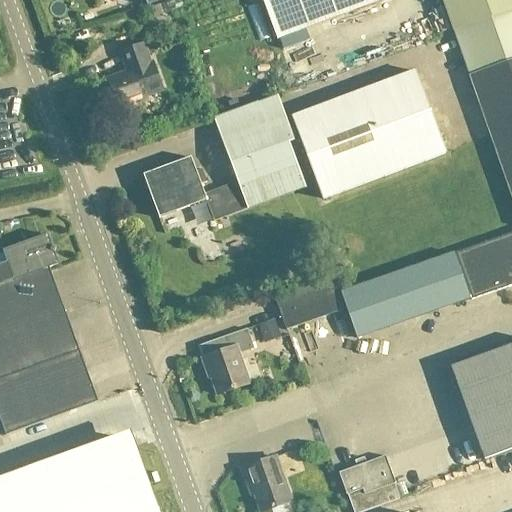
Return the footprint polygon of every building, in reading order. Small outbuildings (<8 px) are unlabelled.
[(167,0),(141,0),(144,8),(167,0)] [(258,0),(274,42),(387,0),(386,0),(258,0)] [(511,0),(439,0),(511,207),(511,0)] [(125,74),(106,81),(117,109),(161,92),(150,64),(149,64),(142,46),(118,55),(125,74)] [(232,186),(201,197),(204,203),(212,225),(303,192),(304,194),(314,190),(320,203),(443,157),(413,75),(283,123),(275,102),(274,99),(209,123),(232,186)] [(204,203),(201,197),(198,187),(203,185),(199,172),(193,174),(188,160),(140,178),(156,221),(204,203)] [(511,235),(451,257),(338,295),(332,278),(271,299),(283,333),(344,312),(354,341),(511,286),(511,235)] [(0,431),(3,439),(95,405),(78,360),(62,316),(46,271),(55,268),(51,256),(53,252),(49,250),(44,238),(0,254),(0,255),(4,267),(0,268),(0,431)] [(291,266),(316,272),(319,257),(296,251),(291,266)] [(206,372),(215,398),(245,388),(235,357),(251,352),(244,332),(197,348),(201,360),(200,360),(204,373),(206,372)] [(511,346),(448,370),(481,462),(511,451),(511,346)] [(0,511),(156,511),(134,449),(114,440),(0,481),(0,511)] [(369,511),(397,501),(391,485),(389,479),(382,460),(337,477),(349,511),(369,511)] [(273,461),(240,472),(246,491),(249,490),(256,511),(269,511),(288,506),(273,461)]
